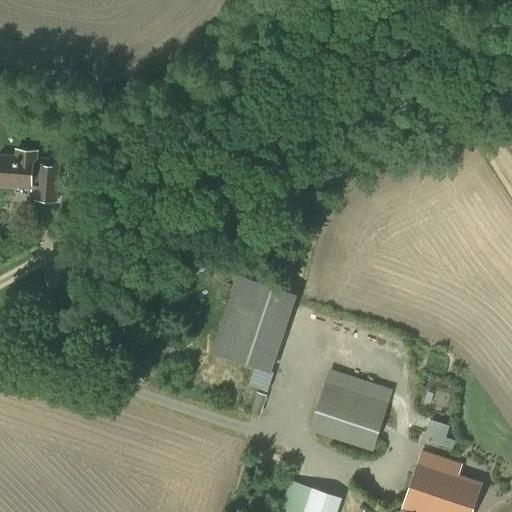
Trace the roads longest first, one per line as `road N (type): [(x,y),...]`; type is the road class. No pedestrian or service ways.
road 1 (track): [(0,282),(319,114),(371,70),(426,41)]
road 2 (track): [(511,171),(426,41)]
